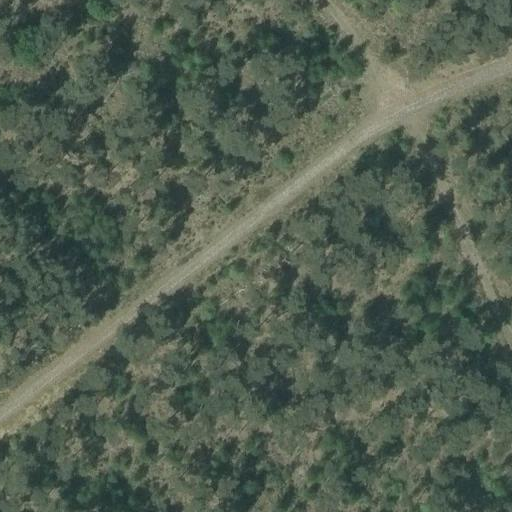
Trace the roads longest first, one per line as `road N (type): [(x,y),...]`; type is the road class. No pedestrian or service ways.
road 1 (track): [(410,106),(0,416)]
road 2 (track): [(511,346),(410,106)]
road 3 (track): [(325,0),(410,106)]
